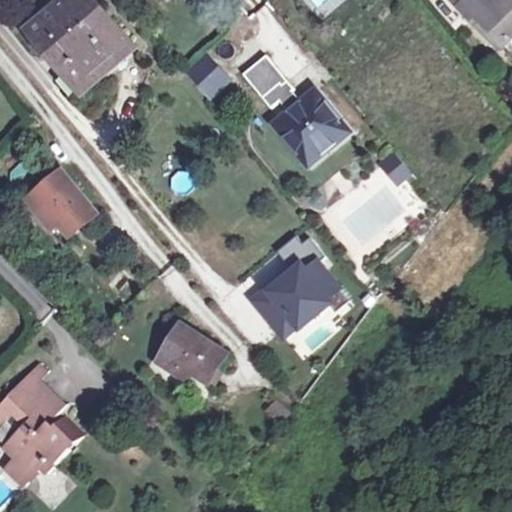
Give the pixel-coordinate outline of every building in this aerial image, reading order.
[(80,62),(96,80),(135,47),(94,0),(65,0),(30,31),(66,74),(80,62)] [(511,40),(511,0),(467,0),(463,4),(461,6),(473,20),(478,16),(506,46),(511,40)] [(290,113),(302,103),(293,91),(296,90),(268,55),(244,74),(272,109),(281,101),(290,113)] [(80,62),(66,74),(82,92),(96,80),(80,62)] [(227,78),(217,66),(198,84),(209,96),(227,78)] [(276,124),(302,156),(323,139),(331,149),(351,132),(317,91),(302,103),(290,113),(276,124)] [(310,166),(331,149),(323,139),(302,156),(310,166)] [(382,165),(398,185),(411,174),(395,154),(382,165)] [(30,200),(43,216),(49,211),(58,222),(70,237),(98,215),(63,172),(30,200)] [(49,211),(43,216),(52,227),(58,222),(49,211)] [(418,239),(427,231),(423,226),(414,233),(418,239)] [(293,267),(253,299),(283,337),(340,291),(314,259),(321,254),(310,240),(303,242),(296,234),(278,248),(293,267)] [(181,366),(193,373),(210,385),(229,355),(183,325),(160,362),(177,373),(181,366)] [(181,366),(177,373),(189,380),(193,373),(181,366)] [(31,373),(9,395),(33,418),(11,440),(6,445),(17,456),(7,467),(26,486),(41,471),(51,461),(56,465),(85,436),(65,417),(56,425),(54,428),(50,423),(52,421),(66,407),(31,373)] [(33,418),(9,395),(0,405),(0,430),(11,440),(33,418)] [(290,416),(278,403),(270,411),(282,425),(290,416)] [(51,461),(41,471),(46,476),(56,465),(51,461)]
